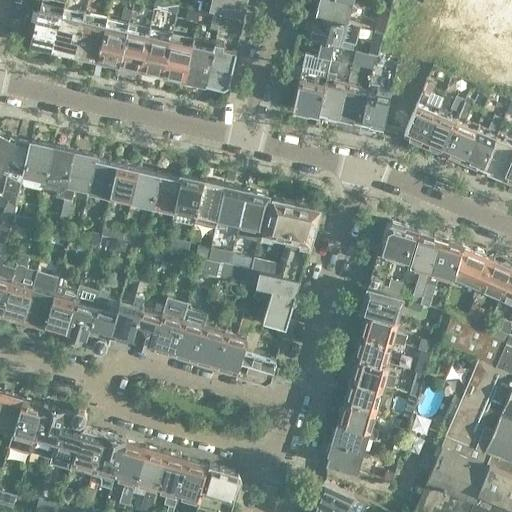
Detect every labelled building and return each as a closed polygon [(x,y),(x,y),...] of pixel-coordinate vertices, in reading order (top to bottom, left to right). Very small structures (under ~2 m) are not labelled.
[(177,4),(159,0),(155,0),(154,7),(175,12),(177,4)] [(202,0),(200,9),(213,12),(220,14),(233,17),(240,18),(241,16),(244,0),(202,0)] [(315,0),(317,2),(315,11),(347,20),(353,0),(352,0),(315,0)] [(62,3),(61,9),(52,46),(56,47),(57,50),(63,51),(66,50),(74,52),(84,8),(62,3)] [(61,9),(41,5),(39,5),(31,42),(34,42),(35,45),(41,46),(44,45),(52,46),(61,9)] [(122,13),(129,15),(131,6),(124,5),(122,13)] [(196,22),(198,9),(187,6),(184,19),(196,22)] [(379,7),(376,18),(374,27),(375,27),(384,29),(385,29),(390,10),(379,7)] [(106,13),(84,8),(74,52),(85,54),(87,56),(92,57),(95,56),(96,57),(106,13)] [(360,24),(347,20),(315,11),(312,21),(309,23),(307,27),(310,30),(309,33),(337,39),(342,40),(354,44),(360,24)] [(217,28),(220,14),(213,12),(210,27),(217,28)] [(128,18),(106,13),(96,57),(99,58),(100,60),(106,61),(109,59),(118,62),(128,18)] [(220,14),(217,28),(230,31),(239,34),(243,19),(240,18),(233,17),(220,14)] [(150,23),(128,18),(118,62),(129,64),(131,67),(136,68),(140,67),(150,23)] [(150,23),(140,67),(143,67),(144,70),(150,71),(152,69),(161,71),(171,28),(150,23)] [(375,27),(372,37),(381,39),(384,29),(375,27)] [(193,33),(171,28),(161,71),(172,74),(174,77),(179,78),(182,76),(183,76),(193,33)] [(193,33),(183,76),(185,77),(187,80),(193,81),(196,79),(205,82),(215,39),(193,33)] [(215,39),(205,82),(222,85),(229,82),(236,49),(223,46),(224,41),(215,39)] [(301,64),(292,104),(308,108),(308,107),(319,109),(327,70),(330,58),(334,43),(322,40),(316,68),(301,64)] [(352,59),(351,61),(373,67),(374,64),(376,54),(354,49),(352,59)] [(327,70),(319,109),(324,111),(324,112),(339,115),(347,81),(335,78),(338,60),(330,58),(327,70)] [(347,81),(339,115),(352,118),(352,117),(360,119),(367,89),(360,87),(361,84),(347,81)] [(418,100),(404,132),(414,136),(415,140),(423,143),(437,108),(425,103),(433,85),(426,82),(418,100)] [(367,89),(360,119),(368,121),(367,122),(381,125),(383,126),(391,91),(389,90),(377,87),(376,91),(367,89)] [(437,108),(423,143),(428,145),(431,144),(443,149),(456,117),(464,101),(465,98),(456,95),(448,113),(437,108)] [(488,123),(498,127),(502,116),(493,112),(488,123)] [(476,125),(456,117),(443,149),(453,153),(455,157),(461,160),(476,125)] [(495,133),(476,125),(461,160),(467,162),(470,160),(482,165),(495,133)] [(0,131),(0,170),(1,171),(2,170),(8,173),(21,179),(22,172),(22,171),(29,141),(15,138),(16,136),(10,133),(8,136),(0,131)] [(511,140),(495,133),(482,165),(491,170),(493,173),(500,176),(511,146),(511,140)] [(29,141),(22,171),(22,172),(24,173),(23,180),(22,183),(43,188),(44,185),(53,143),(31,138),(30,141),(29,141)] [(53,143),(44,185),(57,188),(56,195),(63,196),(67,182),(74,148),(53,143)] [(511,146),(500,176),(506,179),(509,177),(511,178),(511,146)] [(74,148),(67,182),(63,196),(59,214),(69,215),(72,197),(75,184),(88,187),(96,154),(96,153),(74,148)] [(96,154),(88,187),(88,189),(110,194),(117,162),(95,157),(96,154)] [(117,162),(110,194),(131,199),(138,167),(117,162)] [(138,167),(131,199),(152,204),(159,172),(138,167)] [(159,172),(152,204),(173,209),(174,207),(182,173),(181,173),(180,177),(159,172)] [(23,180),(21,179),(8,173),(4,194),(10,197),(19,201),(22,183),(23,180)] [(182,173),(174,207),(195,212),(203,178),(182,173)] [(203,178),(195,212),(217,216),(224,183),(203,178)] [(224,183),(217,216),(239,221),(246,188),(224,183)] [(239,221),(236,235),(257,240),(260,226),(267,193),(246,188),(239,221)] [(263,227),(261,235),(272,238),(271,242),(284,245),(286,237),(285,237),(296,201),(272,196),(270,205),(269,204),(263,227)] [(17,212),(19,201),(10,197),(1,216),(6,219),(15,223),(17,212)] [(320,206),(296,201),(285,237),(286,237),(284,245),(280,261),(277,271),(293,275),(293,276),(299,277),(308,246),(320,206)] [(15,223),(34,228),(37,216),(17,212),(15,223)] [(0,239),(9,242),(15,223),(6,219),(0,237),(0,239)] [(378,250),(369,281),(383,285),(392,254),(409,259),(418,228),(391,220),(385,223),(378,249),(378,250)] [(102,231),(117,235),(122,236),(124,228),(103,223),(102,231)] [(147,227),(144,241),(153,243),(156,229),(147,227)] [(124,228),(122,236),(129,237),(141,240),(143,232),(124,228)] [(418,228),(409,259),(408,263),(421,267),(413,291),(422,295),(429,269),(440,235),(418,228)] [(90,241),(99,243),(102,231),(92,229),(90,241)] [(170,234),(167,246),(186,251),(188,243),(189,238),(170,234)] [(122,236),(117,235),(115,244),(127,247),(129,237),(122,236)] [(420,301),(422,302),(429,304),(439,272),(453,276),(453,273),(461,243),(461,242),(440,235),(429,269),(422,295),(420,301)] [(0,310),(2,311),(15,269),(2,266),(8,243),(0,240),(0,310)] [(188,243),(186,251),(208,256),(210,248),(188,243)] [(461,243),(453,273),(459,276),(474,282),(480,285),(492,257),(483,253),(482,250),(477,248),(474,249),(472,248),(461,243)] [(179,251),(178,251),(157,247),(155,257),(177,262),(177,260),(179,252),(179,251)] [(210,248),(208,256),(230,261),(232,253),(210,248)] [(15,269),(2,311),(23,317),(38,269),(27,265),(31,254),(20,251),(15,269)] [(179,252),(177,260),(183,261),(185,253),(179,252)] [(232,253),(230,261),(238,263),(240,255),(232,253)] [(222,260),(201,255),(197,270),(219,275),(222,260)] [(254,255),(252,267),(259,268),(259,267),(277,271),(280,261),(254,255)] [(52,260),(41,257),(38,269),(23,317),(44,323),(54,290),(44,288),(52,260)] [(492,257),(480,285),(500,294),(511,267),(511,265),(510,265),(509,262),(504,260),(501,261),(492,257)] [(252,267),(222,260),(219,275),(240,280),(256,283),(259,268),(252,267)] [(259,267),(259,268),(256,283),(272,286),(294,293),(299,277),(293,276),(293,275),(277,271),(259,267)] [(511,267),(500,294),(511,298),(511,267)] [(54,290),(44,323),(65,330),(64,331),(65,332),(75,297),(78,287),(65,283),(68,272),(60,269),(60,271),(59,275),(54,290)] [(391,278),(388,289),(399,292),(403,281),(391,278)] [(118,310),(111,332),(131,338),(132,339),(142,306),(142,305),(144,297),(148,281),(139,279),(135,294),(123,290),(119,305),(118,310)] [(256,283),(240,280),(239,286),(250,289),(259,297),(260,292),(269,295),(272,286),(256,283)] [(75,297),(65,332),(85,337),(86,338),(96,304),(97,298),(101,288),(80,282),(78,287),(75,297)] [(366,310),(366,311),(397,320),(405,294),(399,292),(388,289),(373,285),(373,287),(367,286),(360,308),(366,310)] [(272,286),(269,295),(263,319),(268,320),(279,323),(285,325),(294,293),(272,286)] [(96,304),(86,338),(92,339),(95,345),(103,347),(107,345),(111,332),(118,310),(105,306),(106,301),(109,291),(101,288),(97,298),(96,304)] [(163,311),(153,344),(174,350),(184,316),(187,305),(189,300),(168,294),(165,305),(163,310),(163,311)] [(420,301),(410,298),(407,305),(419,310),(422,302),(420,301)] [(142,306),(132,339),(153,345),(153,344),(163,311),(163,310),(165,305),(155,302),(153,309),(142,306)] [(470,308),(467,315),(482,322),(487,309),(473,302),(470,308)] [(184,316),(174,350),(195,356),(199,345),(205,322),(208,312),(187,305),(184,316)] [(434,337),(435,337),(459,347),(479,355),(496,362),(509,333),(500,329),(482,322),(467,315),(461,312),(443,305),(434,337)] [(221,319),(229,321),(232,310),(224,307),(221,319)] [(360,331),(359,332),(391,341),(400,343),(404,345),(407,334),(402,333),(394,331),(397,320),(366,311),(360,331)] [(227,329),(217,362),(237,368),(244,347),(247,334),(249,328),(253,317),(242,314),(237,332),(227,329)] [(511,321),(504,318),(500,329),(509,333),(511,325),(511,321)] [(205,322),(195,356),(217,362),(227,329),(205,322)] [(237,368),(236,370),(265,378),(271,375),(276,357),(254,350),(260,331),(249,328),(247,334),(244,347),(237,368)] [(353,353),(357,354),(385,362),(391,341),(359,332),(353,353)] [(511,334),(509,333),(496,362),(496,363),(511,370),(511,334)] [(422,339),(419,349),(429,352),(432,342),(422,339)] [(428,352),(417,349),(411,369),(415,370),(423,373),(428,352)] [(357,354),(350,376),(383,385),(391,387),(394,374),(386,372),(389,363),(385,362),(357,354)] [(454,414),(446,433),(484,449),(511,382),(511,370),(496,363),(496,362),(479,355),(454,414)] [(416,395),(423,373),(415,370),(409,392),(416,395)] [(350,376),(344,397),(376,407),(383,385),(350,376)] [(511,382),(484,449),(511,460),(511,382)] [(1,390),(0,393),(0,426),(13,429),(23,396),(1,390)] [(409,392),(404,408),(412,410),(416,395),(409,392)] [(13,429),(8,444),(29,450),(44,401),(43,402),(23,396),(13,429)] [(376,407),(344,397),(338,418),(370,428),(376,407)] [(44,401),(29,450),(50,456),(65,407),(44,401)] [(73,457),(83,424),(87,412),(84,407),(78,405),(72,408),(72,409),(65,407),(50,456),(49,461),(70,467),(70,466),(73,457)] [(377,430),(370,428),(338,418),(331,440),(364,449),(367,437),(375,439),(377,430)] [(395,435),(403,437),(407,425),(398,423),(395,435)] [(83,424),(73,457),(70,466),(92,472),(95,464),(105,431),(83,424)] [(105,431),(95,464),(92,472),(99,475),(100,477),(98,481),(110,485),(115,470),(125,439),(124,438),(125,437),(105,431)] [(413,511),(511,511),(511,460),(484,449),(446,433),(442,443),(489,462),(478,490),(479,490),(475,500),(426,481),(413,511)] [(125,439),(115,470),(114,472),(126,475),(119,500),(129,503),(136,478),(137,478),(147,445),(125,439)] [(331,440),(325,461),(333,464),(333,463),(357,470),(364,449),(331,440)] [(399,457),(402,445),(393,443),(390,454),(399,457)] [(442,443),(426,481),(475,500),(479,490),(478,490),(489,462),(442,443)] [(169,451),(147,445),(137,478),(147,481),(140,506),(150,509),(157,484),(159,485),(169,451)] [(169,451),(159,485),(170,488),(165,503),(168,504),(175,506),(179,491),(189,458),(169,451)] [(189,458),(179,491),(199,497),(202,488),(207,471),(207,470),(209,462),(208,462),(208,463),(189,458)] [(199,497),(197,503),(228,511),(230,511),(241,476),(237,470),(228,467),(219,464),(219,465),(209,462),(207,470),(207,471),(202,488),(199,497)] [(381,478),(390,481),(393,472),(384,469),(381,478)] [(323,479),(314,498),(343,511),(362,511),(363,511),(350,505),(356,492),(328,479),(327,481),(323,479)] [(0,488),(0,501),(12,505),(16,493),(0,488)] [(343,511),(314,498),(308,511),(343,511)] [(194,511),(228,511),(197,503),(194,511)]
